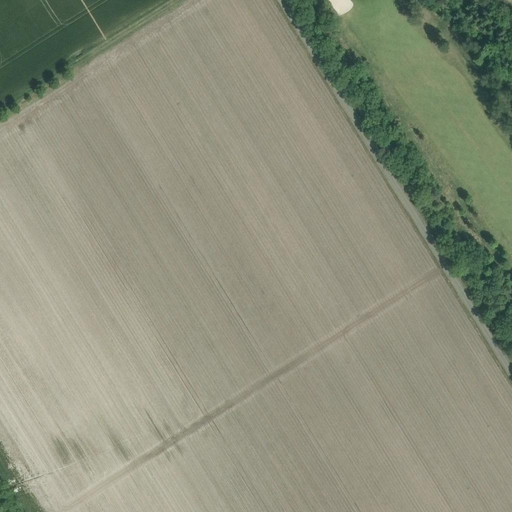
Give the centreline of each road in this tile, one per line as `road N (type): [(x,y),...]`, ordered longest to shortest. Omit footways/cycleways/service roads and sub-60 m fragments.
road 1 (unclassified): [(511,373),(281,0)]
road 2 (track): [(0,110),(172,0)]
